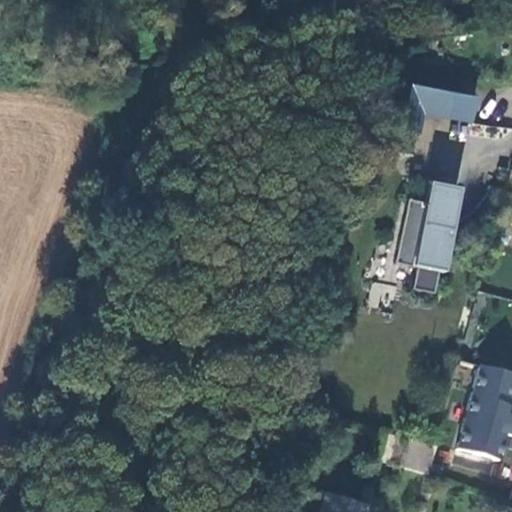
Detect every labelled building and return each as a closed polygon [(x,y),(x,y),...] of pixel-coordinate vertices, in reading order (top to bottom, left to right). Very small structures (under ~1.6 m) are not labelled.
[(478,96),(403,86),(397,130),(420,133),(422,113),(475,120),(478,96)] [(456,190),(421,184),(417,207),(405,205),(395,263),(436,270),(439,249),(446,250),(456,190)] [(370,283),(368,306),(391,308),(393,285),(370,283)] [(460,405),(470,365),(461,362),(451,403),(460,405)] [(511,405),(511,375),(470,365),(460,405),(509,417),(511,405)] [(401,463),(431,470),(438,442),(407,436),(401,463)] [(359,511),(362,501),(325,492),(320,511),(359,511)]
